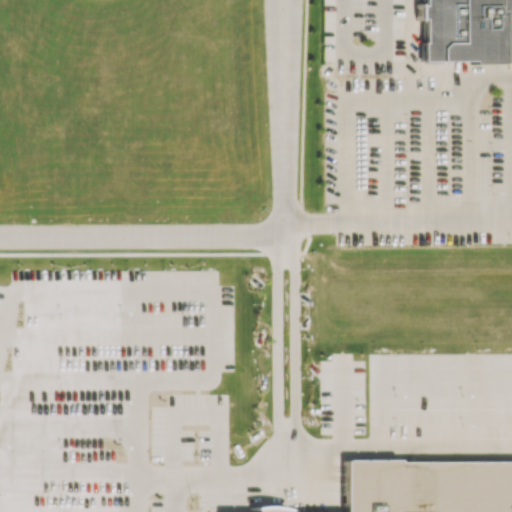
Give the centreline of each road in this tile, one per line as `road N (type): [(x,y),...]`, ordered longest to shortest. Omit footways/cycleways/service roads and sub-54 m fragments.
road 1 (residential): [(0,237),(284,237)]
road 2 (residential): [(284,237),(281,0)]
